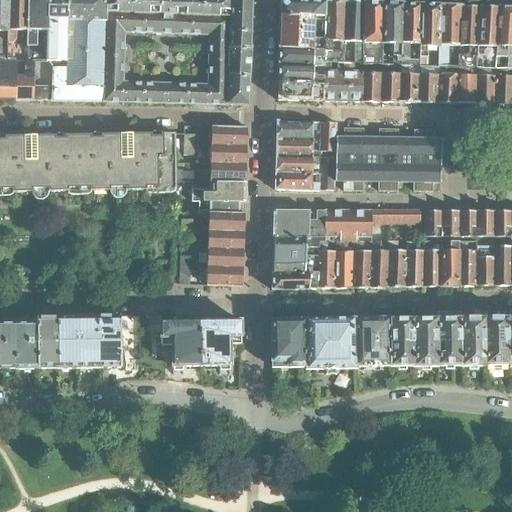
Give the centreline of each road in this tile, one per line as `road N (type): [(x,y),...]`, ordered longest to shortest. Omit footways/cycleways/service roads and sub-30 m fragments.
road 1 (residential): [(0,117),(262,114)]
road 2 (residential): [(511,414),(413,404),(310,425),(253,418)]
road 3 (residential): [(0,301),(258,299)]
road 4 (residential): [(253,418),(156,400),(0,405)]
road 5 (residential): [(258,299),(511,296)]
road 6 (residential): [(261,201),(511,200)]
road 7 (residential): [(262,114),(511,117)]
